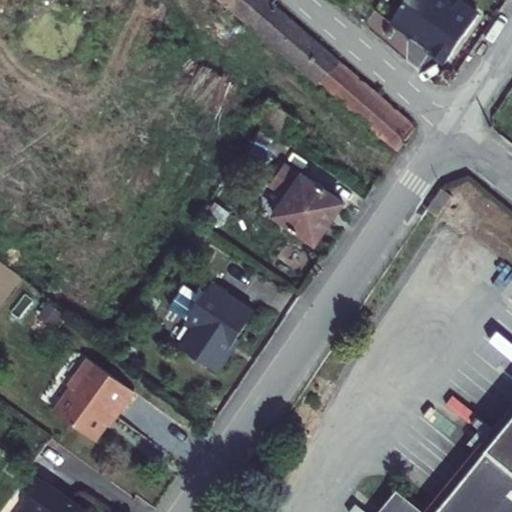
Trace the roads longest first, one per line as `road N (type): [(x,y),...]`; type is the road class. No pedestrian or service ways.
road 1 (residential): [(186,511),(451,128)]
road 2 (residential): [(301,0),(451,128)]
road 3 (unknown): [(313,511),(401,400)]
